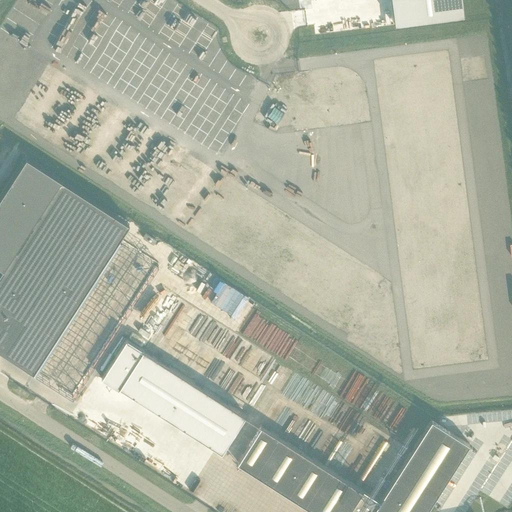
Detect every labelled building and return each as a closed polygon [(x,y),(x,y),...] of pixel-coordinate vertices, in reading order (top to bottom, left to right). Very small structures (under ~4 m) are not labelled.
[(462,0),(391,0),(395,23),(465,15),(462,0)] [(344,75),(302,82),(305,103),(349,98),(344,75)] [(0,263),(2,265),(59,175),(25,153),(0,191),(0,263)] [(2,265),(0,267),(0,348),(71,394),(154,264),(116,239),(128,220),(59,175),(2,265)] [(196,332),(194,362),(186,357),(182,365),(175,368),(229,397),(225,393),(230,391),(232,395),(239,392),(238,390),(243,385),(244,378),(228,363),(240,340),(218,328),(210,344),(202,344),(198,335),(205,335),(210,330),(199,319),(199,311),(170,296),(143,345),(149,347),(154,338),(162,338),(162,332),(174,333),(173,331),(196,332)] [(118,388),(119,386),(221,451),(245,414),(126,338),(101,377),(118,388)] [(282,388),(289,377),(281,371),(273,382),(282,388)] [(77,394),(70,411),(84,417),(85,414),(93,417),(98,405),(112,410),(116,401),(118,402),(121,394),(90,382),(87,391),(86,391),(83,397),(77,394)] [(277,406),(266,425),(275,430),(286,412),(277,406)] [(237,461),(316,511),(424,511),(469,443),(431,419),(380,499),(261,424),(237,461)]
